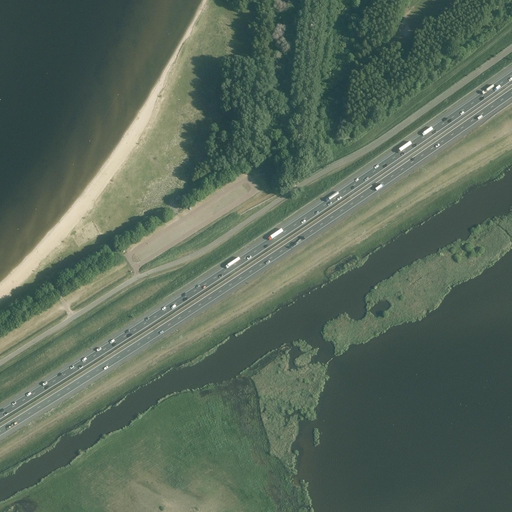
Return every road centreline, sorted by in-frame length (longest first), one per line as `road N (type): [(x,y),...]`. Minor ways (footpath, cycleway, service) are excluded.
road 1 (motorway): [(0,433),(511,93)]
road 2 (motorway): [(511,74),(0,413)]
road 3 (unclassified): [(511,47),(376,144),(0,362)]
road 4 (track): [(293,190),(313,0)]
road 5 (track): [(131,261),(0,346)]
